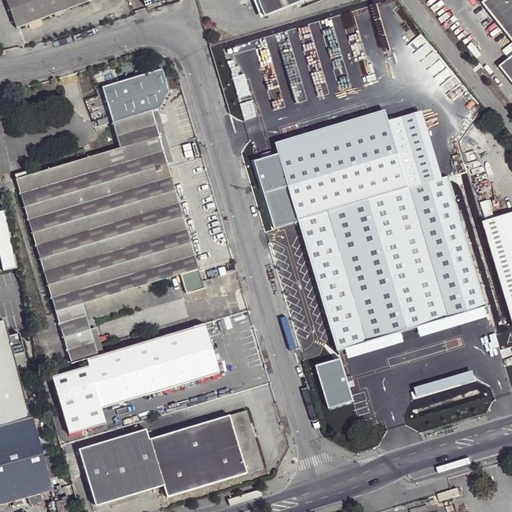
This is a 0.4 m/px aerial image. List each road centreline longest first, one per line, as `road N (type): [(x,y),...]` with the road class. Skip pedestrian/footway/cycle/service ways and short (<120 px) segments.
road 1 (unclassified): [(0,71),(155,28),(181,41),(321,485)]
road 2 (tertiary): [(511,419),(395,453),(321,485)]
road 3 (tertiary): [(327,500),(511,439)]
road 4 (unknown): [(215,0),(222,18),(249,28),(343,0)]
